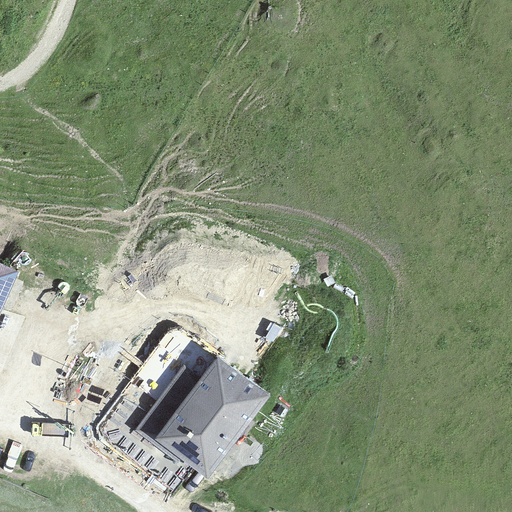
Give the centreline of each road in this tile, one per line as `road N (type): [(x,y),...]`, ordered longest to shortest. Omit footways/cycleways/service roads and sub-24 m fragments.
road 1 (track): [(64,448),(93,381),(138,325),(203,315),(261,346)]
road 2 (track): [(0,423),(64,448),(159,511)]
